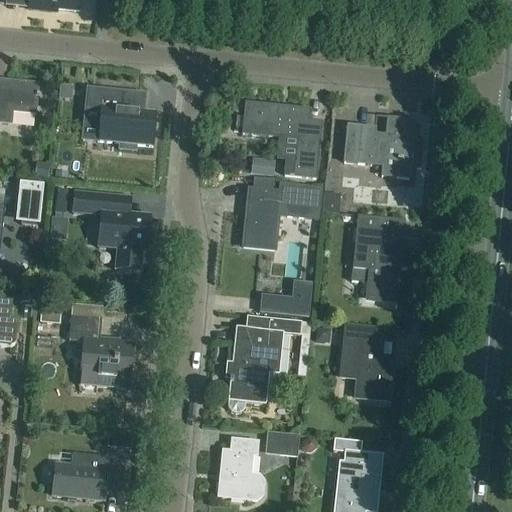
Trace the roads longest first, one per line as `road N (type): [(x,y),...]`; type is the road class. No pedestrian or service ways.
road 1 (residential): [(177,511),(200,263),(188,195),(196,65)]
road 2 (tertiary): [(472,511),(511,99)]
road 3 (residential): [(511,92),(196,65)]
road 4 (residential): [(196,65),(0,46)]
